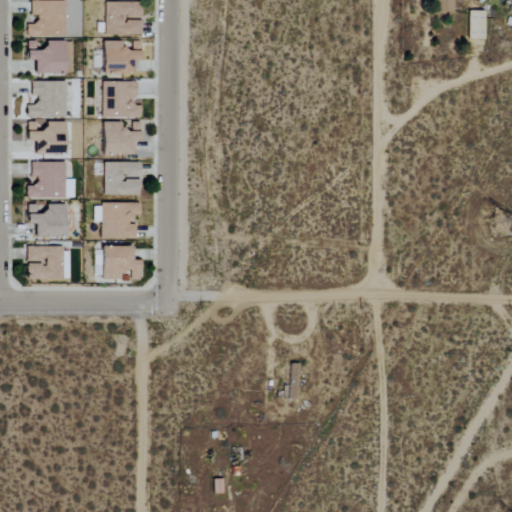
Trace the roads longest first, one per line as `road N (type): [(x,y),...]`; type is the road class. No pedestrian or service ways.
road 1 (residential): [(145,511),(137,476),(164,303),(169,0)]
road 2 (residential): [(374,0),(379,511)]
road 3 (residential): [(0,302),(511,300)]
